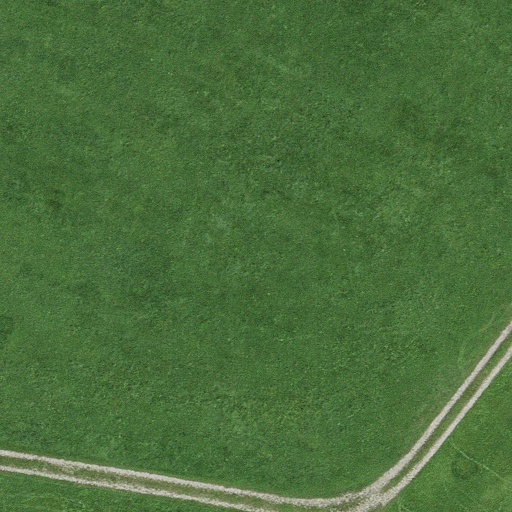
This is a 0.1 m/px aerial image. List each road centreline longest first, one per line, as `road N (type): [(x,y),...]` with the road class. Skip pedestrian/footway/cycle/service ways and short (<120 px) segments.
road 1 (track): [(335,511),(0,461)]
road 2 (track): [(511,348),(445,429),(356,511)]
